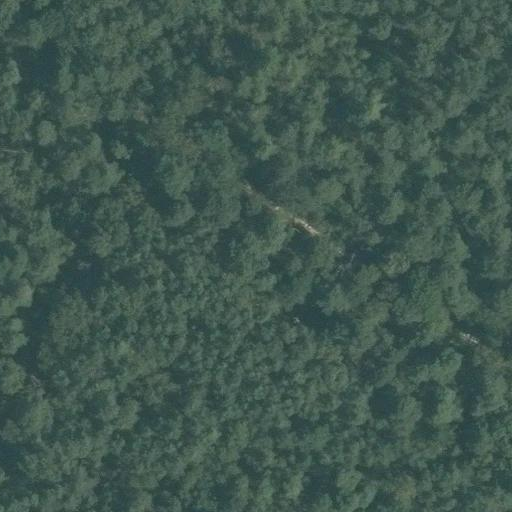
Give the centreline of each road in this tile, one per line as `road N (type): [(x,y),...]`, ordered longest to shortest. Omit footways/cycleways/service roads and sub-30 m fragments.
road 1 (track): [(511,368),(239,182),(7,0)]
road 2 (track): [(168,130),(142,129),(132,139),(0,421)]
